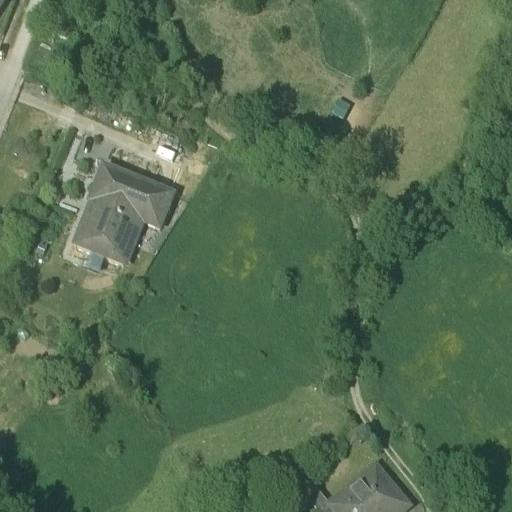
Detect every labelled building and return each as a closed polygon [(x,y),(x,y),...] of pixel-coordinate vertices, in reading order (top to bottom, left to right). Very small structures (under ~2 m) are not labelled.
[(62,9),(57,19),(76,27),(81,17),(62,9)] [(53,24),(49,34),(70,43),(74,33),(53,24)] [(43,45),(38,57),(61,67),(67,55),(43,45)] [(172,198),(111,175),(89,231),(83,229),(74,250),(123,269),(131,248),(125,245),(134,223),(159,233),(172,198)] [(341,447),(348,455),(364,441),(356,433),(341,447)] [(330,511),(329,511),(407,511),(375,473),(330,511)] [(329,511),(330,511),(316,495),(305,504),(311,511),(329,511)]
